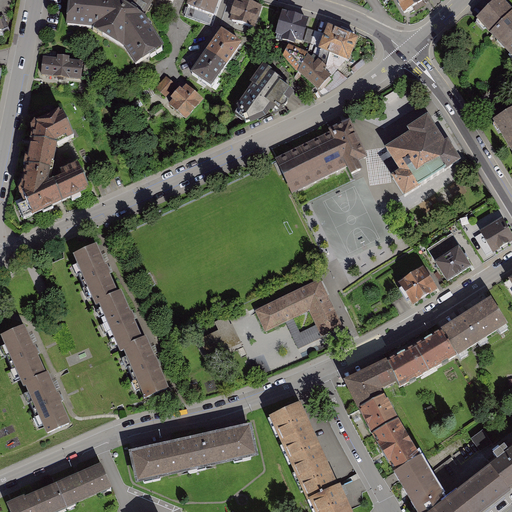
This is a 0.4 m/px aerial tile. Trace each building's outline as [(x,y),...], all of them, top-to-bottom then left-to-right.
[(112,0),(109,5),(68,0),(64,34),(91,37),(122,56),(134,73),(162,55),(142,24),(154,2),(150,0),(112,0)] [(150,0),(154,2),(171,10),(175,0),(150,0)] [(189,0),(181,25),(207,33),(218,2),(211,0),(189,0)] [(397,0),(406,17),(431,2),(432,0),(397,0)] [(511,8),(504,0),(502,0),(479,21),(511,57),(511,8)] [(227,29),(252,37),(259,14),(235,7),(227,29)] [(308,20),(283,13),(276,35),(283,36),(281,40),(295,44),(297,40),(302,41),(308,20)] [(348,62),(358,37),(328,24),(324,34),(308,29),(304,42),(312,44),(307,52),(309,54),(332,75),(338,70),(346,60),(348,62)] [(225,74),(240,52),(221,38),(205,60),(225,74)] [(298,71),(309,54),(288,46),(284,54),(298,71)] [(319,90),(332,75),(309,54),(298,71),(319,90)] [(210,95),(225,74),(205,60),(191,81),(210,95)] [(39,83),(79,88),(81,70),(67,69),(67,66),(55,65),(55,68),(41,66),(39,83)] [(347,78),(338,70),(332,75),(319,90),(319,92),(323,97),(331,93),(347,78)] [(274,82),(261,73),(248,91),(250,92),(235,114),(244,132),(263,125),(270,114),(278,119),(291,99),(282,92),(283,90),(274,84),(274,82)] [(162,104),(172,93),(164,85),(153,96),(162,104)] [(183,128),(201,108),(184,94),(180,98),(178,96),(168,106),(171,108),(166,113),(183,128)] [(511,111),(496,121),(511,148),(511,111)] [(29,139),(27,149),(55,155),(72,147),(60,120),(40,129),(36,129),(32,130),(29,135),(29,139)] [(397,178),(388,183),(402,205),(458,171),(439,137),(433,140),(422,120),(407,129),(412,136),(382,152),(397,178)] [(276,172),(297,215),(353,188),(352,185),(363,179),(359,171),(369,166),(350,129),(273,166),(276,172)] [(27,149),(22,176),(49,181),(51,181),(55,155),(27,149)] [(61,213),(88,201),(76,173),(59,180),(62,187),(52,191),(61,213)] [(21,230),(61,213),(52,191),(46,193),(49,181),(22,176),(20,194),(16,199),(18,206),(22,209),(23,210),(14,214),(21,230)] [(475,238),(486,256),(511,240),(511,235),(503,220),(475,238)] [(428,250),(448,281),(472,266),(452,234),(428,250)] [(107,270),(96,244),(74,254),(95,303),(99,301),(118,293),(107,270)] [(406,294),(413,305),(438,290),(424,267),(399,282),(406,294)] [(322,280),(255,312),(265,333),(285,323),(294,319),(309,312),(315,326),(321,338),(344,327),(322,280)] [(118,293),(99,301),(120,351),(124,350),(143,341),(132,316),(122,292),(118,293)] [(508,327),(491,300),(416,347),(387,362),(344,384),(359,411),(385,398),(382,393),(395,387),(397,391),(430,376),(458,358),(508,327)] [(220,333),(200,343),(211,364),(244,348),(229,318),(216,324),(220,333)] [(294,319),(285,323),(298,349),(321,338),(315,326),(301,333),(294,319)] [(44,383),(23,334),(0,343),(0,346),(21,393),(23,392),(44,383)] [(124,350),(145,400),(169,389),(157,362),(148,340),(143,341),(124,350)] [(46,443),(69,432),(46,382),(44,383),(23,392),(46,443)] [(385,398),(359,411),(414,511),(433,511),(446,502),(422,459),(420,461),(385,398)] [(305,403),(273,417),(310,501),(314,500),(319,511),(356,511),(345,485),(341,486),(305,403)] [(251,425),(134,451),(141,481),(258,455),(251,425)] [(433,511),(485,511),(511,491),(511,450),(446,502),(433,511)] [(104,462),(10,503),(13,511),(59,511),(115,488),(104,462)]
